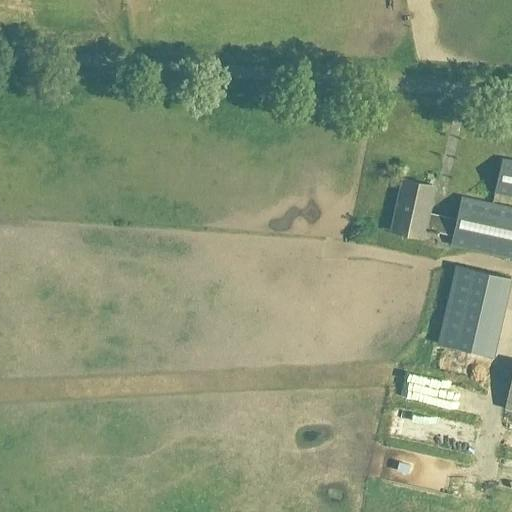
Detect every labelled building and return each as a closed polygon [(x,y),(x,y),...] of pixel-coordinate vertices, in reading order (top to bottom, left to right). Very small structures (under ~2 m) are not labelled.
[(511,162),(502,160),(495,197),(511,199),(511,162)] [(453,237),(457,221),(429,215),(435,188),(403,180),(391,232),(424,240),(426,231),(453,237)] [(511,210),(462,199),(457,221),(453,237),(451,246),(511,259),(511,210)] [(511,279),(455,266),(437,346),(493,359),(511,279)] [(392,404),(385,431),(401,435),(407,408),(392,404)]
